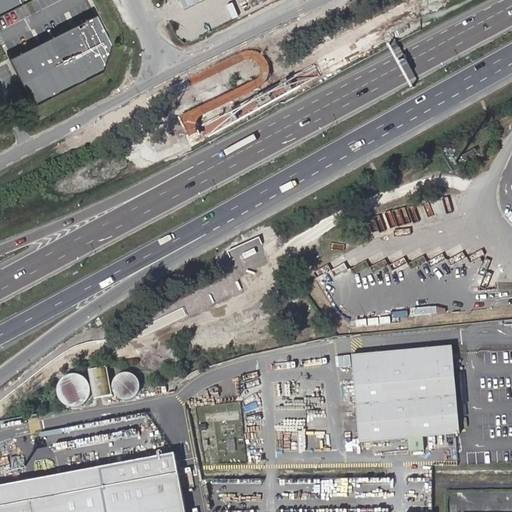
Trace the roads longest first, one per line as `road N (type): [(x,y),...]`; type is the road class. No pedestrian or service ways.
road 1 (motorway): [(311,118),(0,285)]
road 2 (motorway): [(311,118),(0,249)]
road 3 (motorway): [(237,211),(511,58)]
road 4 (motorway): [(0,374),(237,211)]
road 5 (motorway): [(0,338),(237,211)]
road 6 (motorway): [(511,10),(311,118)]
road 7 (unclassified): [(168,77),(0,162)]
road 8 (unclassified): [(321,0),(168,77)]
